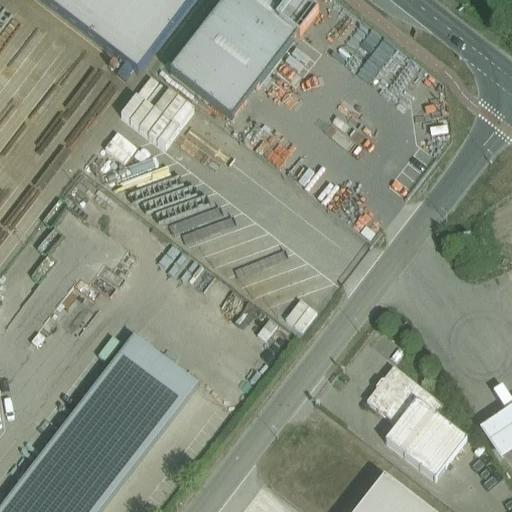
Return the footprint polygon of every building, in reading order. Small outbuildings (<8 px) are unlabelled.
[(36,0),(138,77),(197,0),(36,0)] [(232,124),(295,41),(314,16),(293,0),(228,0),(170,76),(232,124)] [(102,511),(197,390),(133,340),(0,511),(102,511)] [(442,409),(393,371),(366,406),(396,430),(384,446),(435,485),(466,444),(435,419),(442,409)] [(511,401),(477,425),(498,457),(511,447),(511,401)] [(421,511),(384,483),(361,511),(421,511)]
